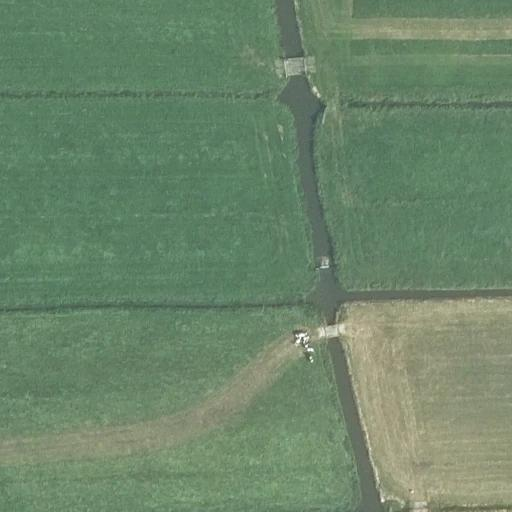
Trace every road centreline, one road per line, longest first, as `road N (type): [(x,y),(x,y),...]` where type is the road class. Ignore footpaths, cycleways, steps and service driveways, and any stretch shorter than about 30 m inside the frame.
road 1 (track): [(275,69),(0,68)]
road 2 (track): [(275,69),(334,65),(511,12)]
